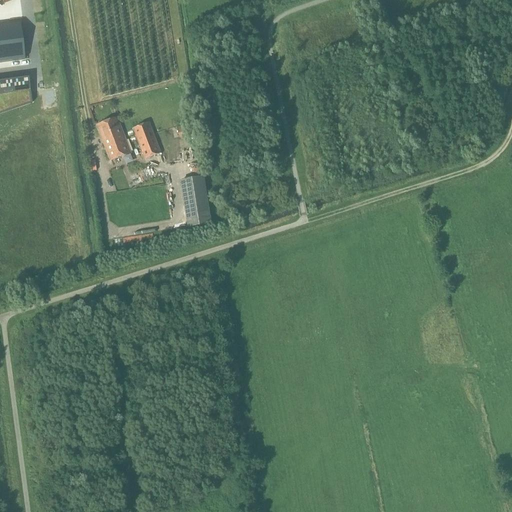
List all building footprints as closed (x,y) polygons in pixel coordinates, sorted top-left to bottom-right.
[(159,0),(80,0),(95,98),(172,85),(159,0)] [(0,62),(16,61),(11,24),(0,25),(0,62)] [(0,107),(31,103),(28,78),(0,81),(0,107)] [(117,119),(98,126),(111,161),(131,153),(117,119)] [(145,159),(161,153),(149,124),(134,130),(145,159)] [(179,137),(193,134),(191,125),(177,127),(179,137)] [(194,170),(196,180),(205,178),(203,169),(194,170)] [(205,178),(181,182),(188,227),(212,224),(205,178)]
